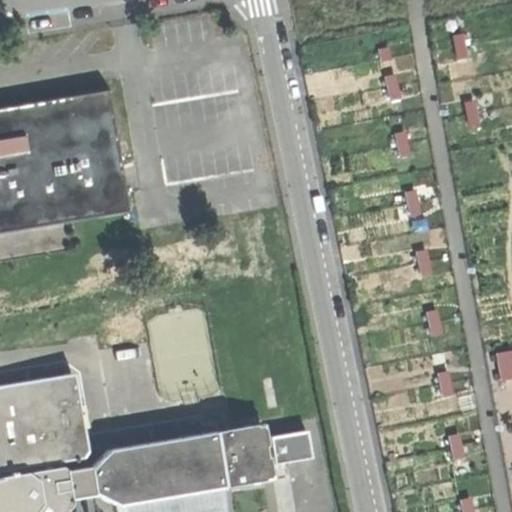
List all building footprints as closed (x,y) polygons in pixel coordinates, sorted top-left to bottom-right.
[(456,22),(447,24),(451,47),(460,45),(456,22)] [(383,39),(370,42),(372,54),(386,51),(383,39)] [(390,67),(381,69),(385,92),(395,90),(390,67)] [(19,101),(0,103),(0,230),(127,210),(107,86),(19,101)] [(468,90),(459,92),(463,115),(472,113),(468,90)] [(399,122),(390,124),(395,147),(404,146),(399,122)] [(408,180),(399,181),(403,204),(412,203),(408,180)] [(420,240),(411,241),(415,265),(425,263),(420,240)] [(431,299),(422,301),(426,324),(435,322),(431,299)] [(506,343),(490,346),(494,371),(510,369),(510,366),(511,365),(511,346),(506,347),(506,343)] [(441,360),(432,362),(436,385),(445,384),(441,360)] [(0,472),(54,461),(76,457),(79,450),(66,376),(0,387),(0,472)] [(452,422),(443,423),(447,447),(456,445),(452,422)] [(256,469),(262,462),(257,435),(250,432),(246,425),(208,432),(217,483),(257,475),(256,469)] [(99,449),(83,465),(89,496),(107,505),(216,485),(217,483),(208,432),(207,428),(99,449)] [(285,430),(257,435),(262,462),(290,457),(285,430)] [(54,461),(0,472),(0,476),(1,476),(0,476),(0,511),(78,511),(78,507),(71,508),(61,501),(55,471),(54,461)] [(61,501),(89,496),(83,465),(55,471),(61,501)] [(463,487),(454,489),(458,511),(459,511),(468,511),(463,487)]
